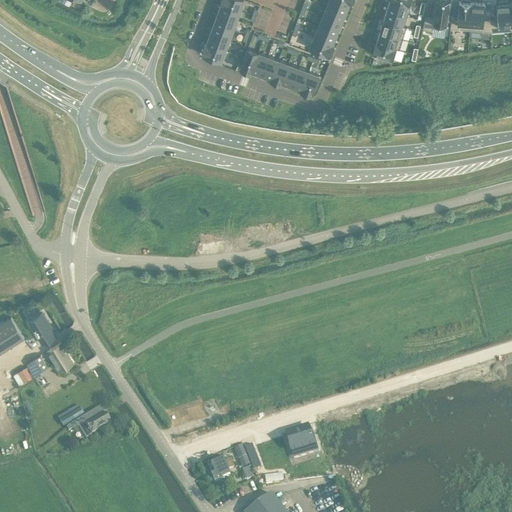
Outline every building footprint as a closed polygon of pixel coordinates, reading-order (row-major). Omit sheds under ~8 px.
[(221,0),(220,3),(240,10),(243,0),(221,0)] [(350,3),(343,0),(329,0),(327,5),(345,13),(349,3),(350,3)] [(411,5),(395,0),(389,0),(386,9),(407,16),(411,5)] [(425,15),(422,29),(432,31),(433,28),(445,30),(449,0),(435,0),(433,16),(425,15)] [(451,17),(450,28),(469,30),(470,15),(471,2),(470,2),(469,0),(460,0),(461,1),(459,1),(458,17),(451,17)] [(490,20),(490,32),(511,30),(509,2),(507,2),(507,0),(498,1),(499,3),(496,3),(497,20),(490,20)] [(470,15),(469,30),(482,30),(482,31),(490,32),(490,20),(483,20),(484,3),(471,2),(470,15)] [(218,13),(236,20),(240,10),(220,3),(221,4),(218,13)] [(327,5),(322,16),(340,23),(342,19),(343,19),(346,14),(345,13),(327,5)] [(407,16),(386,9),(383,20),(406,27),(404,26),(407,16)] [(232,30),(236,20),(218,13),(216,17),(214,23),(232,30)] [(322,16),(318,26),(336,34),(336,33),(337,34),(340,28),(338,28),(340,23),(322,16)] [(406,27),(383,20),(380,31),(403,38),(406,27)] [(228,40),(232,30),(214,23),(212,30),(210,34),(228,40)] [(318,26),(314,37),(333,45),(333,44),(332,44),(336,34),(318,26)] [(403,38),(380,31),(376,42),(399,49),(403,38)] [(225,50),(228,40),(210,34),(207,43),(205,43),(225,50)] [(331,48),(333,45),(314,37),(309,48),(318,51),(328,56),(331,48)] [(399,49),(376,42),(373,53),(393,60),(397,49),(399,50),(399,49)] [(225,50),(205,43),(201,54),(221,61),(225,50)] [(258,53),(247,49),(243,59),(240,68),(245,70),(250,72),(252,68),(258,53)] [(251,71),(261,74),(265,65),(268,56),(261,54),(258,53),(252,68),(250,72),(251,72),(251,71)] [(270,79),(271,79),(278,60),(272,58),(268,56),(265,65),(261,74),(271,78),(270,79)] [(276,81),(281,83),(288,64),(278,60),(271,79),(276,81)] [(282,82),(291,86),(298,68),(288,64),(281,83),(282,82)] [(301,90),(301,91),(308,71),(298,68),(291,86),(301,89),(301,90)] [(319,75),(308,71),(301,91),(312,95),(319,75)] [(43,313),(29,322),(38,338),(42,344),(43,344),(57,336),(47,319),(43,313)] [(11,317),(0,324),(0,352),(24,338),(11,317)] [(60,371),(74,363),(61,342),(47,351),(60,371)] [(34,375),(47,366),(40,355),(27,364),(34,375)] [(13,386),(6,390),(9,396),(17,391),(13,386)] [(79,405),(68,412),(73,421),(84,414),(79,405)] [(71,425),(67,428),(69,431),(77,427),(78,428),(79,427),(86,439),(111,423),(105,414),(96,419),(92,412),(84,417),(71,425)] [(299,432),(286,436),(291,452),(313,445),(307,426),(298,429),(299,432)] [(243,468),(250,465),(241,446),(234,449),(243,468)] [(215,482),(230,476),(228,470),(234,467),(231,460),(225,462),(223,458),(208,465),(212,474),(211,475),(215,482)] [(249,468),(243,471),(247,480),(253,477),(249,468)] [(247,511),(284,511),(271,494),(247,511)]
